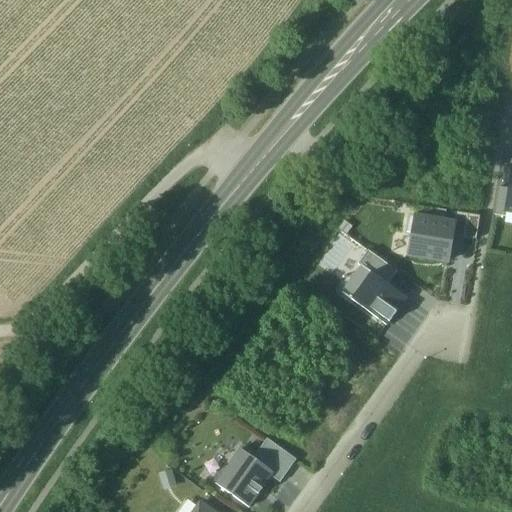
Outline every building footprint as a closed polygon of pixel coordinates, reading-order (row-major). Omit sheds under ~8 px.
[(504,218),(509,192),(499,190),(494,216),(504,218)] [(453,226),(451,238),(477,242),(477,240),(476,240),(479,218),(455,214),(453,226)] [(408,256),(447,262),(451,238),(453,226),(408,219),(406,234),(411,235),(408,256)] [(349,300),(386,327),(405,300),(395,292),(393,294),(385,288),(387,286),(360,266),(349,281),(358,287),(349,300)] [(266,440),(252,460),(273,475),(271,478),(279,484),(296,461),(266,440)] [(252,460),(239,451),(214,485),(248,510),(259,495),(257,494),(259,490),(261,492),(271,478),(273,475),(252,460)]
